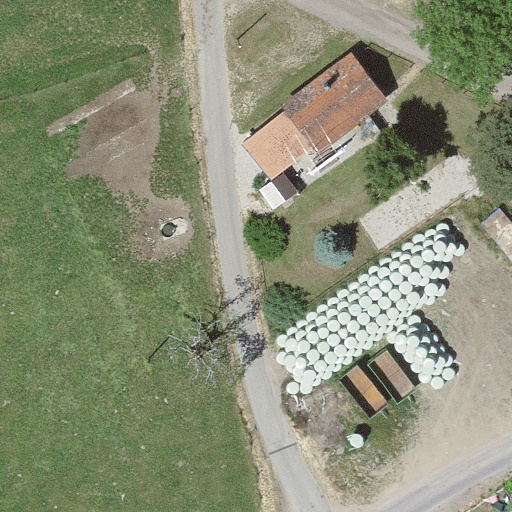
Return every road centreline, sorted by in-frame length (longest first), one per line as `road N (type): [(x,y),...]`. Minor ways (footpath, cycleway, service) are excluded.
road 1 (unclassified): [(322,511),(273,398),(213,73),(211,0)]
road 2 (unclassified): [(380,511),(511,450)]
